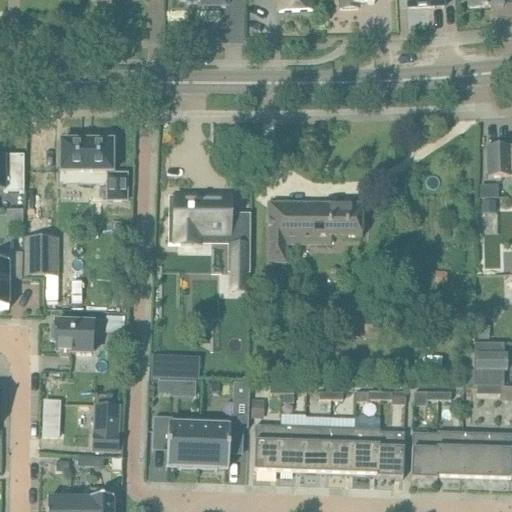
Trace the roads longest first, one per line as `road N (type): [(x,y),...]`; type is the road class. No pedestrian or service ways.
road 1 (tertiary): [(0,81),(369,82),(511,68)]
road 2 (residential): [(186,502),(394,509)]
road 3 (residential): [(0,337),(19,337),(18,511)]
